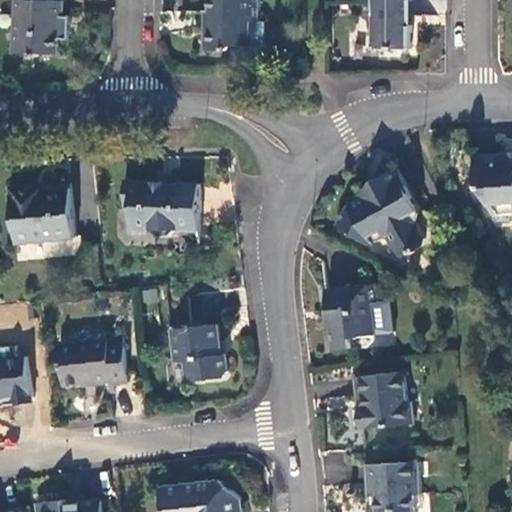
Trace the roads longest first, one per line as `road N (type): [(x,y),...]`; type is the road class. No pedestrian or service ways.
road 1 (residential): [(0,466),(294,430)]
road 2 (residential): [(294,430),(275,283),(281,213),(300,162)]
road 3 (residential): [(300,162),(404,108),(478,102)]
road 4 (residential): [(300,162),(232,113),(138,105)]
road 5 (residential): [(0,109),(138,105)]
